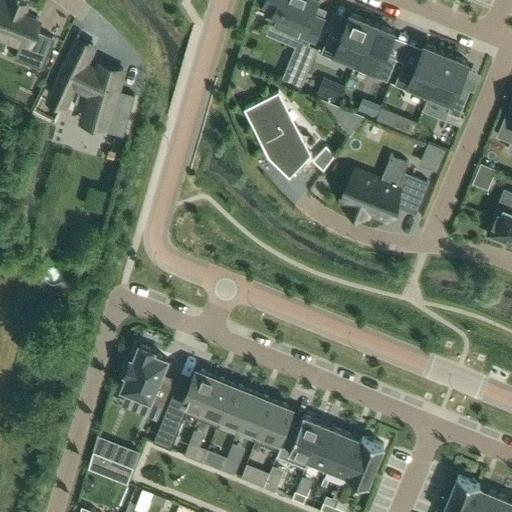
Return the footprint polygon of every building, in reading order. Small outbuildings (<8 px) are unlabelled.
[(0,0),(0,32),(21,40),(28,43),(25,50),(34,53),(30,62),(43,67),(56,37),(36,29),(40,17),(23,11),(27,0),(0,0)] [(265,0),(264,3),(275,8),(270,19),(314,38),(323,17),(312,13),(317,0),(265,0)] [(354,66),(372,21),(349,12),(341,34),(330,29),(321,52),(354,66)] [(354,66),(387,79),(397,57),(385,53),(395,30),(372,21),(354,66)] [(74,27),(32,113),(54,123),(59,113),(77,122),(106,130),(107,128),(123,132),(122,135),(124,135),(136,94),(134,94),(134,95),(118,91),(121,78),(123,69),(99,62),(89,57),(97,42),(81,34),(82,31),(74,27)] [(293,58),(284,80),(301,87),(310,65),(314,54),(306,50),(308,46),(299,42),(298,46),(293,58)] [(428,97),(446,52),(424,43),(415,65),(404,61),(395,83),(428,97)] [(446,52),(428,97),(449,105),(448,110),(459,115),(470,88),(459,83),(468,61),(446,52)] [(312,152),(311,151),(309,152),(302,138),(271,96),(280,91),(279,89),(244,106),(245,108),(247,107),(268,150),(270,149),(276,159),(290,173),(289,174),(290,175),(312,152)] [(320,97),(320,99),(350,135),(365,115),(320,97)] [(511,112),(507,111),(498,134),(511,140),(511,112)] [(407,135),(404,149),(419,152),(422,138),(407,135)] [(429,142),(421,162),(437,168),(436,169),(437,170),(438,169),(446,148),(428,140),(428,141),(429,142)] [(325,144),(311,159),(323,170),(335,154),(325,144)] [(429,180),(405,171),(399,186),(381,178),(355,168),(342,199),(347,201),(345,205),(367,214),(369,210),(384,216),(392,196),(400,199),(398,204),(414,211),(416,212),(429,180)] [(477,198),(488,201),(491,186),(480,183),(477,198)] [(511,210),(499,205),(487,233),(511,243),(511,210)] [(159,379),(167,357),(153,352),(154,349),(140,344),(134,358),(132,357),(126,371),(129,372),(123,386),(150,397),(144,412),(158,418),(171,385),(159,379)] [(199,417),(216,375),(196,366),(192,378),(180,373),(159,425),(177,432),(186,411),(199,417)] [(199,417),(218,424),(235,382),(216,375),(199,417)] [(235,382),(218,424),(218,425),(222,416),(240,423),(254,390),(235,382)] [(254,390),(240,423),(258,431),(255,440),(272,398),(254,390)] [(255,440),(275,448),(293,406),(272,398),(255,440)] [(277,454),(306,466),(308,462),(307,462),(324,421),(303,413),(295,434),(287,430),(277,454)] [(343,429),(324,421),(307,462),(308,462),(327,470),(343,429)] [(159,425),(153,440),(171,447),(177,432),(159,425)] [(364,435),(362,435),(362,437),(343,429),(327,470),(346,478),(364,435)] [(98,435),(93,450),(103,454),(119,461),(133,466),(139,451),(125,445),(98,435)] [(346,478),(347,478),(348,476),(368,484),(384,443),(364,435),(346,478)] [(198,444),(193,456),(203,460),(208,449),(208,448),(198,444)] [(213,464),(217,453),(208,449),(203,460),(213,464)] [(93,450),(89,466),(97,469),(127,481),(133,466),(119,461),(103,454),(93,450)] [(227,457),(223,467),(234,471),(238,462),(227,457)] [(243,475),(251,479),(256,467),(247,464),(243,475)] [(267,479),(264,485),(275,490),(278,484),(284,468),(273,464),(267,479)] [(466,511),(479,482),(458,474),(443,511),(466,511)] [(479,485),(480,483),(479,482),(466,511),(489,511),(498,492),(479,485)] [(143,489),(140,498),(150,501),(153,493),(143,489)] [(307,494),(296,489),(293,497),(304,501),(307,494)] [(155,492),(152,500),(163,505),(166,497),(155,492)] [(511,511),(511,498),(498,492),(489,511),(511,511)] [(321,508),(329,511),(332,511),(335,505),(324,501),(321,508)]
